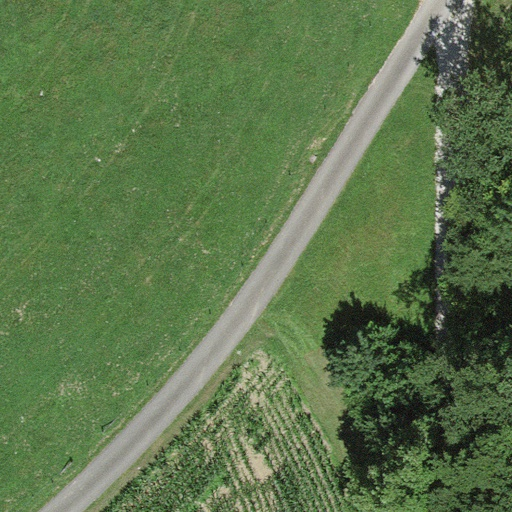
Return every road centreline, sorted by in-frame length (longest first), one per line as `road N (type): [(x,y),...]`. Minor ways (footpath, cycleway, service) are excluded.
road 1 (unclassified): [(53,511),(177,382),(298,231),(440,0)]
road 2 (track): [(444,0),(448,369),(486,511)]
